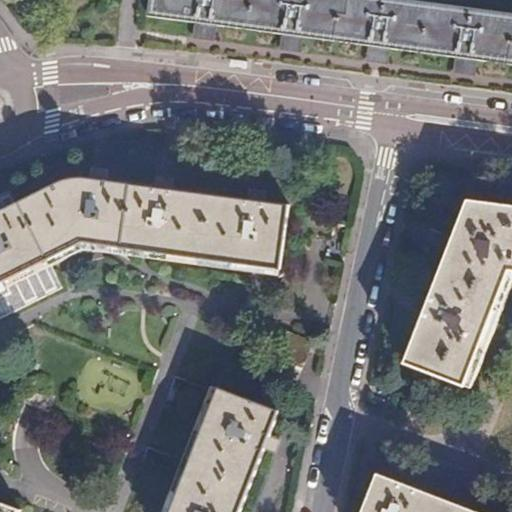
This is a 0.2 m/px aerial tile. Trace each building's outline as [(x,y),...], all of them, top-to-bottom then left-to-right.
[(511,16),(391,0),(152,0),(150,17),(197,24),(196,31),(215,34),(215,27),(283,36),(282,44),(302,47),(304,39),(371,48),(370,55),(390,58),(391,51),(457,60),(456,68),(477,71),(478,63),(511,67),(511,16)] [(215,34),(196,31),(195,38),(214,41),(215,34)] [(302,47),(282,44),(280,50),(301,54),(302,47)] [(390,58),(370,55),(369,62),(389,66),(390,58)] [(477,71),(456,68),(455,75),(476,78),(477,71)] [(0,319),(0,320),(61,288),(48,263),(82,246),(119,250),(120,257),(279,276),(288,206),(101,182),(89,180),(71,180),(55,184),(0,212),(0,319)] [(511,206),(466,200),(405,366),(467,390),(510,274),(511,274),(511,206)] [(312,341),(282,331),(273,354),(303,365),(312,341)] [(240,511),(278,412),(217,388),(170,511),(240,511)] [(473,511),(379,475),(364,511),(473,511)] [(0,511),(20,511),(21,510),(0,502),(0,511)]
